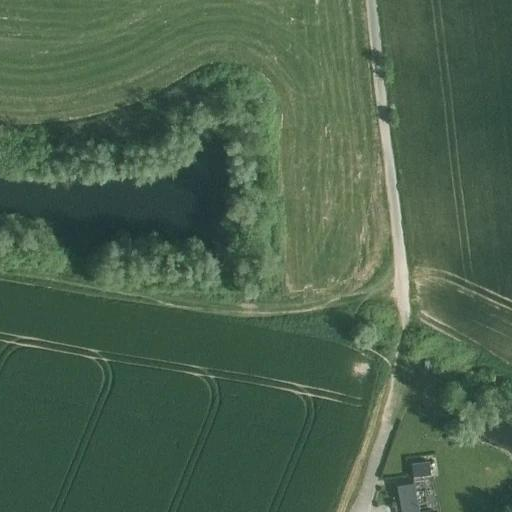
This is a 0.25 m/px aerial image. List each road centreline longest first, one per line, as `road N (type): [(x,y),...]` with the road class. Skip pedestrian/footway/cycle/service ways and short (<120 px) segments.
road 1 (unclassified): [(376,0),(409,316)]
road 2 (residential): [(397,365),(362,511)]
